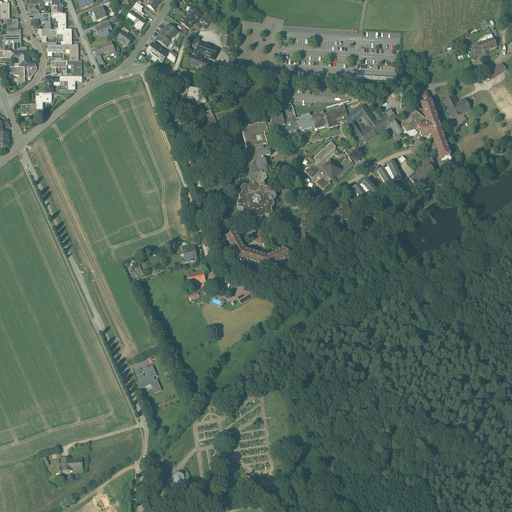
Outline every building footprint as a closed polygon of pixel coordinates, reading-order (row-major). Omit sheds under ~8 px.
[(44,0),(44,3),(52,3),(52,14),(58,14),(60,14),(60,4),(59,4),(59,0),(44,0)] [(92,0),(77,0),(81,8),(94,3),(92,0)] [(151,0),(147,6),(154,10),(161,0),(151,0)] [(8,11),(8,4),(1,4),(1,17),(9,17),(9,11),(8,11)] [(102,7),(93,11),(96,21),(106,16),(102,7)] [(142,13),(134,7),(131,11),(132,12),(139,17),(142,13)] [(201,16),(191,9),(189,13),(186,16),(194,22),(195,23),(201,16)] [(139,17),(132,12),(127,18),(128,18),(136,23),(134,26),(140,30),(146,22),(143,20),(145,19),(142,16),(140,18),(139,17)] [(39,14),(35,15),(35,22),(38,22),(38,21),(45,21),(45,30),(51,30),(50,14),(39,14)] [(60,14),(58,14),(58,18),(58,27),(66,27),(66,21),(66,14),(60,14)] [(194,22),(186,16),(185,15),(180,23),(189,29),(194,22)] [(207,15),(203,21),(208,25),(212,19),(207,15)] [(116,17),(110,19),(113,25),(118,23),(116,17)] [(18,20),(15,20),(10,20),(7,20),(7,33),(16,33),(16,30),(16,29),(18,29),(18,26),(18,25),(17,25),(17,23),(18,23),(18,22),(18,21),(18,20)] [(109,23),(96,28),(99,35),(102,34),(103,37),(109,35),(108,31),(112,30),(109,23)] [(178,33),(168,26),(164,31),(173,37),(174,38),(178,33)] [(42,30),(38,30),(38,34),(40,34),(40,39),(42,39),(42,43),(47,43),(47,37),(42,37),(42,30)] [(58,30),(57,30),(57,35),(63,35),(63,43),(72,43),(72,37),(71,37),(71,30),(58,30)] [(173,37),(164,31),(163,30),(159,35),(161,36),(169,42),(173,37)] [(127,34),(123,32),(117,40),(127,47),(128,45),(130,45),(131,44),(130,42),(133,39),(129,36),(127,34)] [(232,33),(225,32),(223,48),(231,49),(232,44),(237,45),(238,39),(232,38),(233,33),(232,33)] [(20,36),(16,36),(7,36),(5,36),(5,41),(14,41),(14,52),(21,52),(21,48),(21,46),(20,46),(20,36)] [(169,42),(161,36),(157,41),(167,48),(171,43),(169,42)] [(486,42),(483,43),(486,51),(496,47),(493,39),(491,40),(486,42)] [(108,43),(104,45),(97,49),(99,56),(109,52),(110,55),(116,53),(111,42),(108,43)] [(218,49),(200,43),(196,54),(203,57),(214,60),(218,49)] [(483,43),(477,45),(478,48),(473,49),(476,57),(479,55),(480,54),(483,53),(483,52),(486,51),(483,43)] [(152,45),(147,52),(162,63),(166,58),(168,56),(167,55),(152,45)] [(72,46),(63,46),(63,51),(70,51),(70,62),(78,62),(78,53),(78,46),(72,46)] [(14,52),(11,52),(11,57),(14,57),(14,58),(16,58),(16,57),(19,57),(20,64),(30,64),(29,57),(29,52),(29,51),(27,51),(21,52),(14,52)] [(203,57),(196,54),(195,58),(192,57),(189,65),(199,68),(200,67),(207,69),(209,63),(202,60),(203,57)] [(78,62),(67,62),(67,67),(73,66),(73,74),(71,74),(72,77),(79,78),(82,77),(82,68),(81,68),(81,62),(78,62)] [(502,64),(485,74),(486,76),(479,80),(481,84),(505,69),(502,64)] [(15,68),(10,68),(10,75),(14,75),(14,76),(19,76),(19,81),(25,81),(25,70),(25,68),(20,68),(15,68)] [(32,68),(25,68),(25,70),(28,70),(28,78),(32,78),(36,72),(36,71),(37,71),(37,68),(32,68)] [(60,78),(60,82),(68,82),(68,91),(75,91),(75,80),(79,81),(79,78),(72,77),(60,78)] [(60,82),(60,78),(52,78),(45,78),(46,78),(46,84),(45,84),(45,91),(53,91),(53,83),(60,83),(60,82)] [(201,90),(188,88),(187,98),(195,99),(198,107),(207,104),(201,90)] [(429,100),(428,96),(427,96),(426,92),(414,97),(416,104),(416,105),(417,106),(421,105),(422,104),(422,105),(421,106),(422,106),(423,106),(424,109),(423,109),(423,110),(424,110),(425,112),(424,113),(425,113),(426,116),(425,116),(426,116),(427,118),(424,119),(416,113),(409,116),(409,120),(402,123),(402,127),(402,128),(403,129),(401,130),(404,135),(406,134),(407,135),(408,135),(409,136),(410,136),(411,136),(412,136),(413,136),(414,136),(416,135),(417,133),(418,132),(420,132),(422,140),(432,136),(433,139),(441,161),(450,157),(449,154),(449,153),(448,153),(448,151),(448,150),(447,150),(446,147),(447,147),(446,147),(445,147),(444,144),(445,144),(445,143),(444,143),(443,141),(444,141),(444,140),(443,140),(442,137),(443,137),(443,136),(442,137),(441,134),(442,133),(441,133),(440,131),(441,130),(440,130),(439,127),(439,126),(438,126),(437,124),(438,123),(437,123),(436,121),(437,120),(436,120),(435,117),(436,117),(436,116),(435,116),(434,113),(435,113),(434,113),(433,110),(434,110),(433,109),(432,110),(431,107),(432,107),(432,106),(431,106),(430,103),(431,103),(431,102),(430,103),(430,102),(430,101),(429,101),(429,100),(430,100),(429,100)] [(45,94),(36,94),(36,104),(36,110),(43,110),(43,103),(47,102),(47,103),(52,103),(52,94),(45,94)] [(453,96),(443,101),(452,120),(470,111),(465,100),(457,104),(453,96)] [(33,105),(27,105),(27,106),(20,106),(21,114),(33,113),(33,115),(33,105)] [(374,121),(364,106),(363,106),(359,108),(359,109),(347,117),(346,118),(345,118),(342,121),(342,122),(342,121),(358,145),(359,145),(364,141),(366,143),(376,136),(375,134),(378,133),(387,127),(395,139),(397,143),(398,143),(398,142),(405,137),(406,137),(404,135),(401,130),(394,121),(397,120),(397,119),(396,119),(391,111),(390,111),(385,114),(386,115),(375,122),(374,121)] [(323,112),(314,115),(314,116),(310,117),(309,114),(301,116),(301,118),(296,119),(297,121),(298,121),(298,122),(297,122),(299,129),(301,128),(302,130),(312,127),(314,126),(315,129),(316,129),(325,126),(325,125),(327,125),(328,128),(338,125),(337,123),(339,122),(342,121),(345,118),(346,118),(347,117),(346,115),(347,115),(344,108),(343,107),(341,107),(339,108),(335,109),(336,110),(328,113),(328,114),(323,115),(323,112)] [(280,109),(262,114),(262,115),(269,113),(272,124),(266,126),(266,127),(267,126),(269,134),(270,137),(269,137),(269,138),(278,135),(296,130),(299,129),(297,122),(298,122),(298,121),(297,121),(296,119),(296,118),(284,121),(280,109)] [(210,112),(204,114),(205,117),(204,117),(204,118),(206,117),(207,120),(212,118),(210,112)] [(212,118),(207,120),(202,122),(204,126),(208,124),(211,133),(219,130),(214,117),(212,118)] [(249,130),(241,132),(241,133),(242,132),(244,141),(244,142),(247,150),(246,150),(246,151),(247,151),(255,149),(255,150),(263,147),(263,148),(268,146),(264,135),(269,134),(267,126),(266,127),(266,126),(265,125),(259,127),(259,125),(258,126),(250,129),(250,128),(249,128),(249,130)] [(296,130),(278,135),(279,142),(298,137),(296,130)] [(263,147),(255,150),(255,149),(247,151),(250,161),(251,161),(252,162),(248,163),(251,173),(252,173),(253,174),(249,175),(252,185),(259,183),(258,176),(260,176),(260,175),(262,175),(263,177),(266,176),(268,176),(268,175),(267,171),(266,171),(266,169),(267,169),(267,168),(266,168),(265,161),(264,161),(263,158),(265,157),(265,158),(271,156),(269,150),(273,149),(273,147),(272,145),(271,145),(269,138),(269,137),(270,137),(269,134),(264,135),(268,146),(263,148),(263,147)] [(331,144),(314,160),(317,163),(315,165),(314,167),(313,166),(306,172),(312,179),(311,180),(312,180),(315,184),(316,185),(317,184),(322,190),(330,184),(328,182),(331,179),(322,168),(330,160),(329,160),(334,155),(334,152),(335,150),(335,149),(334,148),(331,144)] [(339,150),(336,150),(335,150),(334,152),(334,155),(336,157),(338,157),(340,155),(341,152),(344,149),(342,146),(339,150)] [(425,166),(415,175),(415,174),(410,179),(409,180),(410,180),(416,187),(415,187),(416,188),(421,183),(421,184),(434,172),(430,167),(434,164),(432,161),(431,160),(429,158),(424,163),(423,164),(425,166)] [(342,170),(330,160),(322,168),(331,179),(332,181),(332,180),(335,177),(339,181),(354,165),(353,164),(352,162),(342,170)] [(388,168),(395,182),(396,183),(402,180),(393,162),(387,165),(388,168)] [(395,182),(388,168),(386,170),(384,171),(393,184),(395,182)] [(393,184),(384,171),(383,169),(377,172),(388,189),(394,186),(393,184)] [(258,176),(259,183),(252,185),(249,188),(244,187),(241,191),(242,195),(239,198),(240,203),(237,206),(238,211),(243,212),(244,216),(248,217),(250,221),(254,223),(257,219),(262,220),(265,217),(269,218),(273,215),(271,210),(275,207),(273,203),(276,200),(275,195),(271,194),(269,190),(265,188),(264,185),(267,181),(266,176),(263,177),(262,175),(260,175),(260,176),(258,176)] [(361,185),(362,186),(373,197),(375,200),(380,195),(366,181),(361,185)] [(370,202),(369,200),(359,188),(358,186),(352,190),(365,206),(370,202)] [(369,200),(373,197),(362,186),(360,187),(359,188),(369,200)] [(347,203),(333,208),(335,214),(331,215),(331,216),(332,216),(337,233),(337,234),(344,231),(342,223),(347,221),(348,224),(353,222),(353,221),(347,204),(348,204),(347,203)] [(311,215),(296,220),(298,226),(294,227),(295,227),(300,245),(299,245),(299,246),(307,243),(304,235),(310,233),(311,236),(316,234),(311,216),(311,215)] [(265,235),(260,234),(256,236),(255,240),(257,244),(261,246),(265,244),(267,239),(265,235)] [(268,258),(260,256),(253,254),(252,253),(252,254),(245,251),(241,245),(242,245),(241,244),(241,245),(238,238),(236,235),(232,236),(231,236),(230,238),(227,239),(228,243),(229,243),(232,250),(234,253),(233,253),(233,254),(233,256),(234,256),(235,257),(236,256),(237,258),(239,259),(239,260),(242,261),(242,262),(243,262),(249,264),(250,264),(257,266),(264,268),(268,269),(268,268),(271,268),(272,268),(273,268),(274,268),(275,269),(276,267),(276,266),(279,264),(286,260),(286,261),(286,260),(289,258),(288,255),(288,253),(286,253),(284,249),(281,251),(274,255),(274,254),(274,255),(268,258)] [(194,246),(183,248),(184,253),(185,253),(186,260),(196,257),(194,246)] [(196,274),(198,285),(205,283),(203,272),(196,274)] [(198,285),(196,274),(188,275),(190,286),(198,285)] [(228,278),(218,275),(214,287),(224,290),(228,278)] [(188,297),(190,301),(200,298),(198,293),(188,297)] [(243,295),(237,299),(240,304),(247,301),(243,295)] [(221,306),(223,302),(213,298),(211,303),(221,306)] [(155,356),(148,359),(150,364),(157,361),(155,356)] [(159,371),(144,378),(149,390),(164,382),(159,371)] [(70,459),(62,460),(63,472),(71,471),(70,459)] [(70,460),(71,471),(83,470),(82,459),(70,460)] [(173,483),(175,482),(175,479),(175,477),(177,475),(179,474),(181,475),(183,476),(185,475),(183,473),(179,472),(175,473),(173,476),(172,480),(173,483)] [(181,475),(179,474),(177,475),(175,477),(175,479),(175,482),(173,483),(171,485),(175,488),(180,489),(185,487),(188,483),(189,478),(188,473),(185,475),(183,476),(181,475)] [(61,476),(55,481),(59,486),(65,482),(61,476)]
